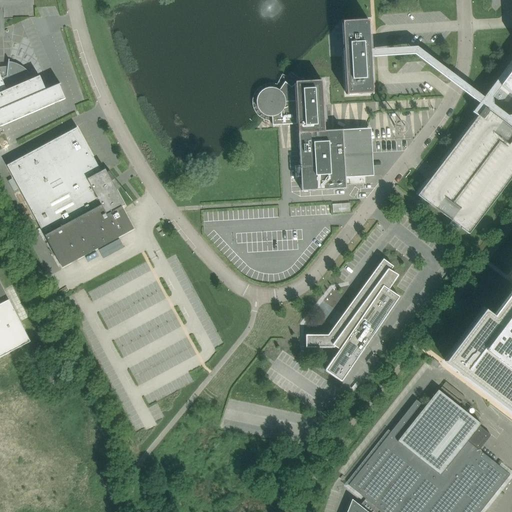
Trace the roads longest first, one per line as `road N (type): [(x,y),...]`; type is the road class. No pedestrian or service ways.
road 1 (unclassified): [(72,0),(90,65),(136,160),(208,257),(257,297),(282,294),(318,271),(431,131),(465,65),(463,0)]
road 2 (unknown): [(397,229),(425,255),(423,276),(345,379),(315,384),(267,352)]
road 3 (unknown): [(0,160),(104,96)]
